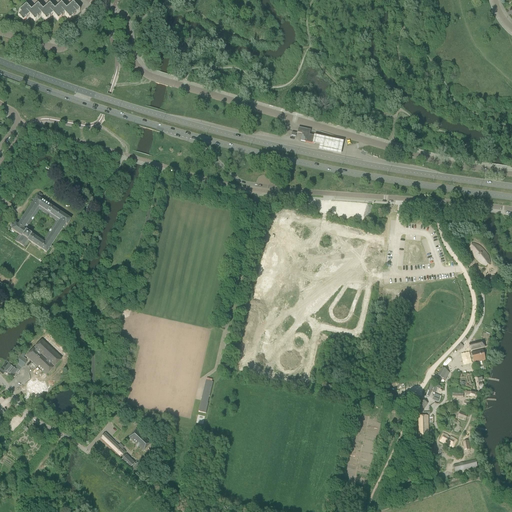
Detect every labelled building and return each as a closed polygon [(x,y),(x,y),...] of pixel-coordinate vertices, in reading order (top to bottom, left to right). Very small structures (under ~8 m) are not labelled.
[(61,4),(54,10),(56,12),(52,15),(57,21),(64,15),(67,12),(66,10),(61,4)] [(72,4),(66,10),(67,12),(64,15),(69,20),(79,11),(72,4)] [(32,13),(30,11),(25,5),(18,12),(18,13),(19,12),(20,14),(17,16),(22,22),(29,16),(32,13)] [(37,5),(30,11),(32,13),(29,16),(34,22),(41,16),(44,13),(42,11),(37,5)] [(49,5),(42,11),(44,13),(41,16),(46,21),(52,15),(56,12),(54,10),(49,5)] [(300,141),(312,143),(314,136),(310,135),(310,130),(298,128),(297,133),(302,134),(300,141)] [(344,142),(315,136),(314,144),(321,145),(319,151),(341,155),(344,142)] [(11,230),(19,235),(15,241),(25,248),(29,242),(46,253),(65,224),(67,225),(71,220),(40,199),(42,196),(39,193),(17,226),(14,224),(13,226),(11,224),(9,226),(12,228),(11,230)] [(484,265),(486,266),(490,263),(489,261),(488,258),(487,256),(486,254),(485,252),(483,250),(481,249),(479,247),(477,246),(475,244),(473,243),(469,247),(470,249),(471,252),(472,254),(474,256),(475,258),(477,260),(479,262),(481,264),(484,265)] [(356,246),(316,262),(332,303),(372,286),(356,246)] [(26,357),(44,373),(40,378),(43,380),(62,359),(51,349),(54,345),(52,343),(54,341),(46,334),(26,357)] [(483,341),(469,344),(470,350),(485,347),(483,341)] [(483,350),(471,353),(474,363),(485,360),(483,350)] [(9,363),(4,371),(4,372),(5,372),(11,377),(16,371),(18,373),(21,368),(27,362),(23,359),(20,356),(14,364),(15,364),(13,367),(10,364),(9,363)] [(443,379),(445,380),(449,373),(448,372),(442,369),(438,375),(443,379)] [(33,397),(42,393),(37,380),(28,383),(33,397)] [(198,412),(206,414),(208,404),(207,404),(209,397),(213,382),(206,381),(198,412)] [(431,399),(437,402),(439,399),(438,398),(439,396),(434,393),(431,399)] [(415,408),(423,412),(428,404),(422,400),(419,403),(415,408)] [(467,416),(459,414),(457,420),(465,422),(467,416)] [(419,438),(428,438),(428,417),(419,417),(419,438)] [(142,450),(149,443),(135,430),(128,438),(142,450)] [(99,440),(119,459),(125,452),(122,449),(124,448),(120,444),(118,446),(105,434),(99,440)] [(445,444),(453,448),(456,440),(449,437),(443,434),(439,441),(445,444)] [(121,461),(124,464),(132,471),(133,472),(139,466),(137,463),(135,464),(126,455),(121,461)] [(477,467),(478,467),(476,460),(464,463),(454,465),(456,472),(466,470),(476,467),(477,467)]
